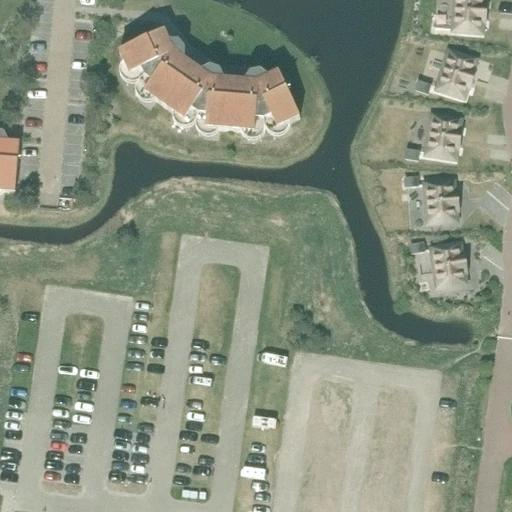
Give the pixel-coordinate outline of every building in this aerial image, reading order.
[(484,24),(486,8),(482,8),(482,0),(456,0),(454,32),(480,34),(480,24),(484,24)] [(179,45),(169,44),(164,34),(119,55),(130,78),(141,73),(144,80),(151,85),(144,95),(185,124),(192,114),(199,118),(206,119),(205,131),(254,135),(255,123),(264,124),(271,120),(277,132),(299,121),(278,75),(268,80),(260,74),(250,76),(244,84),(224,82),(219,74),(210,70),(201,74),(184,62),(185,53),(179,45)] [(470,90),(474,75),(471,74),(474,63),(449,56),(438,92),(463,99),(466,89),(470,90)] [(427,96),(430,88),(418,84),(415,93),(427,96)] [(458,150),(461,135),(457,134),(458,123),(433,119),(427,157),(453,161),(454,150),(458,150)] [(0,193),(15,195),(19,145),(8,144),(4,135),(0,133),(0,193)] [(417,164),(418,156),(406,154),(405,162),(417,164)] [(405,190),(417,189),(417,180),(404,181),(405,190)] [(452,196),(452,185),(426,187),(429,225),(454,223),(454,212),(457,212),(456,196),(452,196)] [(411,256),(424,254),(423,245),(410,247),(411,256)] [(463,258),(460,259),(458,248),(432,252),(438,289),(464,285),(462,275),(466,274),(463,258)]
